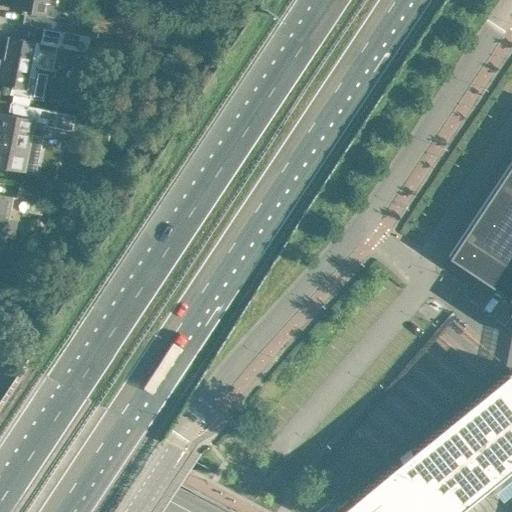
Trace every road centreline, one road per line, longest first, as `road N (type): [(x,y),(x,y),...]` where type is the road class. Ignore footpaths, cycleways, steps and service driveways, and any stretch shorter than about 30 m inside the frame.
road 1 (unclassified): [(132,511),(230,369),(369,217),(511,6)]
road 2 (motorway): [(55,511),(395,0)]
road 3 (motorway): [(332,0),(0,501)]
road 4 (tertiary): [(207,511),(0,402)]
road 5 (tertiary): [(0,450),(115,511)]
